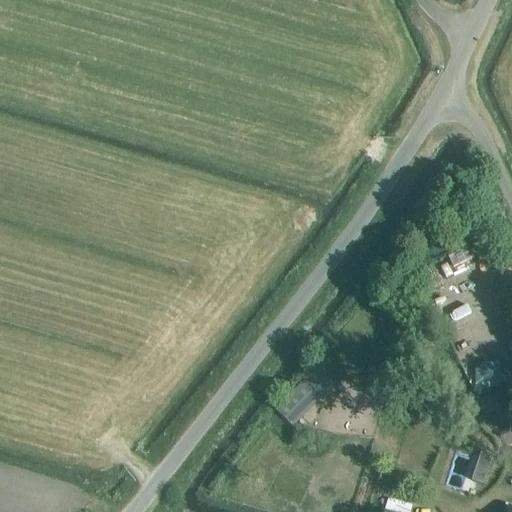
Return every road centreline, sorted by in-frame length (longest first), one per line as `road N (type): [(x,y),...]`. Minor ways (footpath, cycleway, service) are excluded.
road 1 (unclassified): [(138,511),(455,83)]
road 2 (unclassified): [(511,213),(455,83)]
